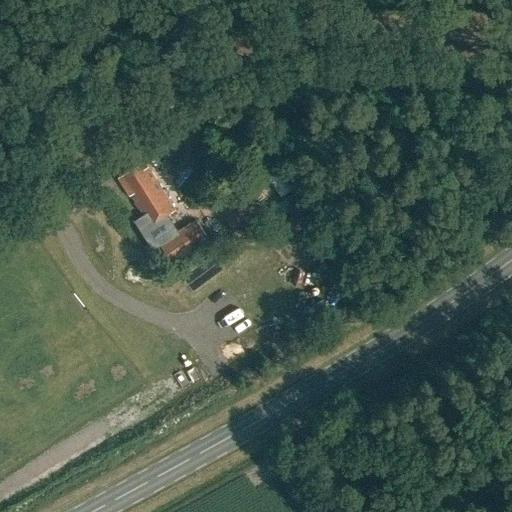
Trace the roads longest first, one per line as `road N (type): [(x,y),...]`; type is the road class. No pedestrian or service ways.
road 1 (unclassified): [(0,199),(208,67),(268,46),(511,39)]
road 2 (tertiary): [(90,511),(376,351),(511,260)]
